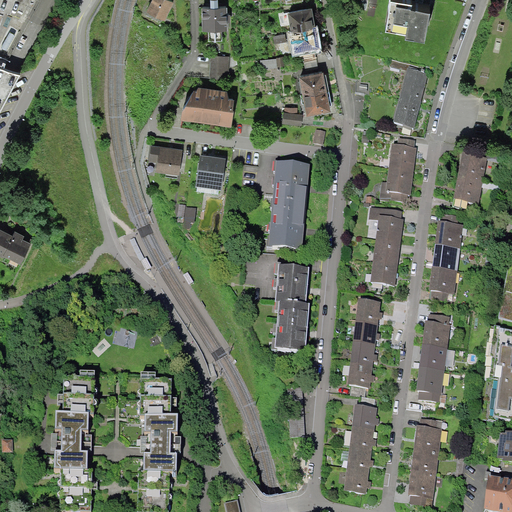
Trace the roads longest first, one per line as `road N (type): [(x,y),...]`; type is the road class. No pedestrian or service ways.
road 1 (residential): [(386,511),(438,143),(481,0)]
road 2 (residential): [(340,157),(311,500)]
road 3 (residential): [(192,0),(186,58),(154,123),(340,157)]
road 4 (residential): [(0,164),(49,54),(86,0)]
road 5 (residential): [(328,0),(346,107),(340,157)]
road 6 (residential): [(113,244),(85,271),(0,302)]
